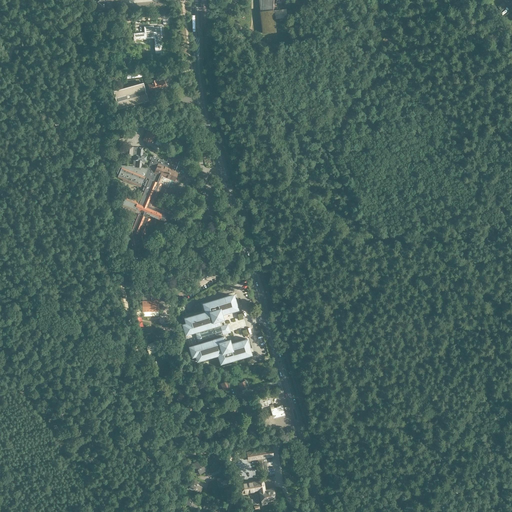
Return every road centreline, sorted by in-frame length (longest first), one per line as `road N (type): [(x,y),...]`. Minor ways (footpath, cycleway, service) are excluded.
road 1 (track): [(98,134),(130,326),(181,455),(173,511)]
road 2 (track): [(65,138),(14,80),(8,57),(72,0)]
road 3 (secondary): [(267,326),(229,195)]
road 4 (track): [(287,379),(213,397),(209,409),(224,417),(244,414),(245,404)]
